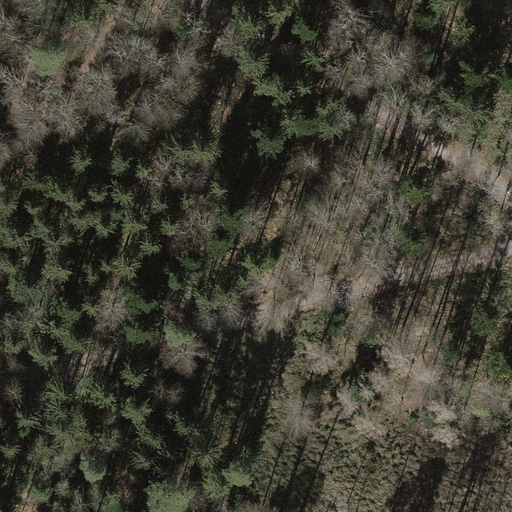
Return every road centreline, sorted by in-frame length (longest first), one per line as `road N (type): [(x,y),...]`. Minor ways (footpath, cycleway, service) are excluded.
road 1 (track): [(511,245),(0,380)]
road 2 (track): [(198,0),(511,189)]
